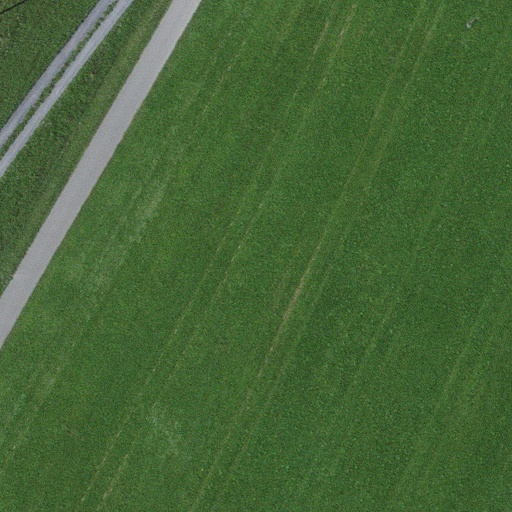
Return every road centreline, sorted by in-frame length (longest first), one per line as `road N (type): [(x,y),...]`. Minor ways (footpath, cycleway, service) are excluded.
road 1 (track): [(0,328),(189,0)]
road 2 (track): [(117,0),(0,156)]
